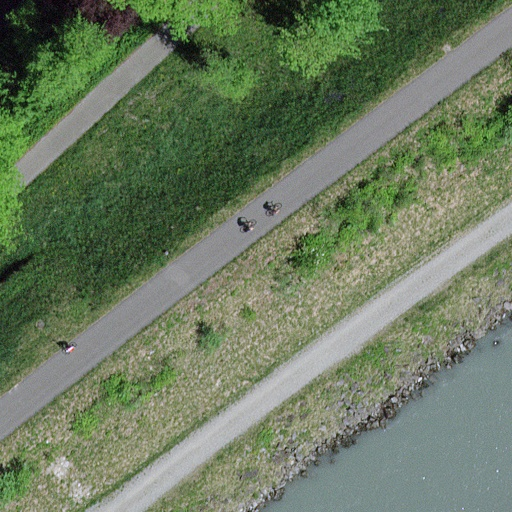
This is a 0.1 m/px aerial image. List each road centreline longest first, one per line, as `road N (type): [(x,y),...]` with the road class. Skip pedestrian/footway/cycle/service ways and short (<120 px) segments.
road 1 (track): [(0,431),(511,35)]
road 2 (track): [(511,220),(133,511)]
road 3 (track): [(227,0),(0,206)]
